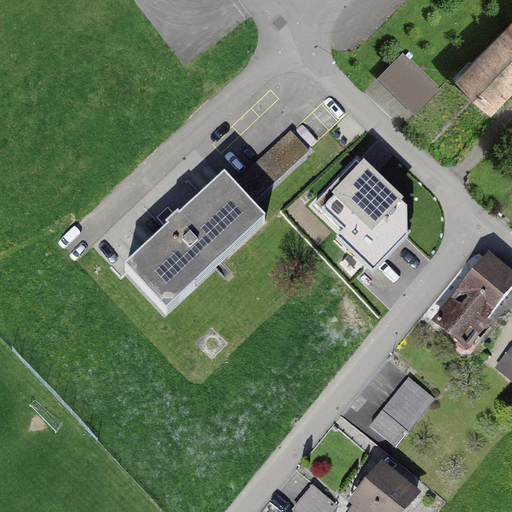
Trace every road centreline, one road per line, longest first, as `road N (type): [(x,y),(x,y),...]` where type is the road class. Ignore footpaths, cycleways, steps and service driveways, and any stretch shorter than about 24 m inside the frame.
road 1 (residential): [(241,511),(481,221)]
road 2 (residential): [(72,247),(293,39)]
road 3 (residential): [(293,39),(481,221)]
